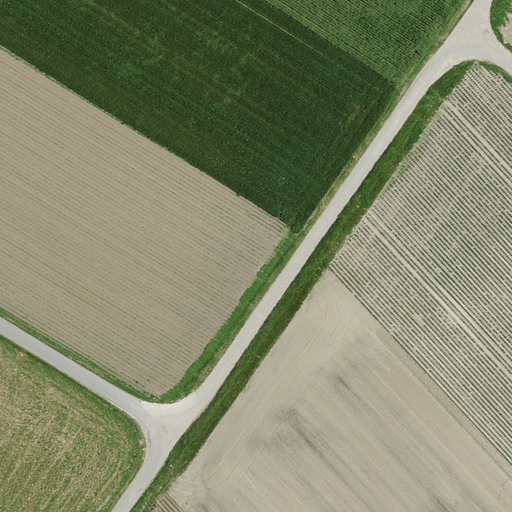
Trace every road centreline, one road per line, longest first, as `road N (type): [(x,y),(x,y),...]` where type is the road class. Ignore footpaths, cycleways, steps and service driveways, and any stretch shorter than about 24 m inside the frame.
road 1 (track): [(481,0),(120,511)]
road 2 (track): [(0,328),(175,434)]
